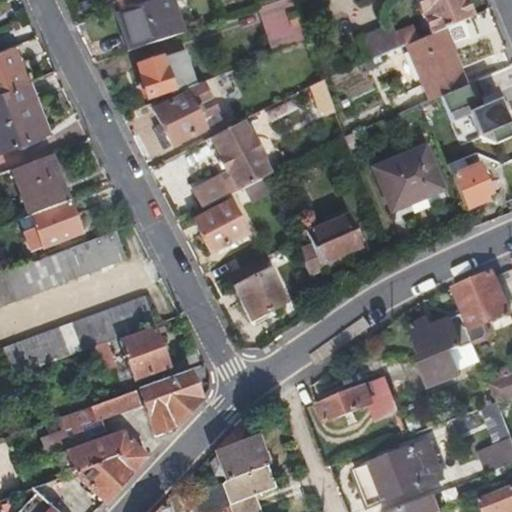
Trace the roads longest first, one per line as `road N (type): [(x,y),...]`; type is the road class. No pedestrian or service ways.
road 1 (residential): [(45,0),(239,391)]
road 2 (residential): [(511,237),(350,316),(239,391)]
road 3 (residential): [(239,391),(126,511)]
